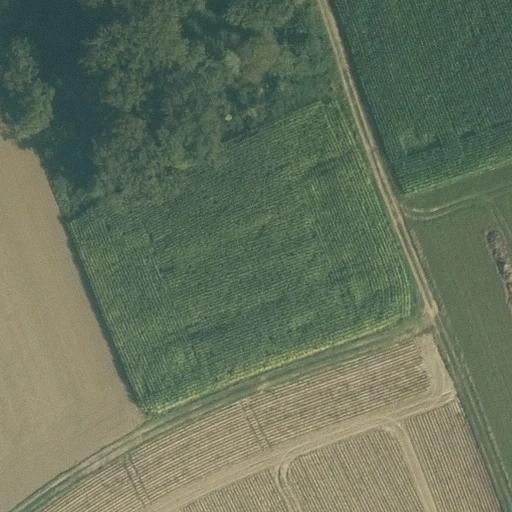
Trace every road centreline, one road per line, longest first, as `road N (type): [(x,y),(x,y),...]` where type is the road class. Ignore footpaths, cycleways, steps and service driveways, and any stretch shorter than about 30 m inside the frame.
road 1 (track): [(9,511),(127,430),(420,313)]
road 2 (track): [(420,313),(308,0)]
road 3 (track): [(494,511),(420,313)]
